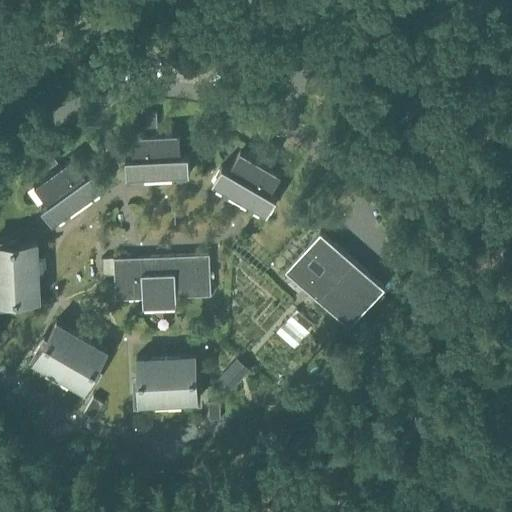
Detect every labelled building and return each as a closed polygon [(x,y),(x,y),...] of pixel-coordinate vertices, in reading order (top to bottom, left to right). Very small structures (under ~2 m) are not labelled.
[(157,110),(146,110),(146,127),(158,127),(157,110)] [(125,156),(126,176),(189,173),(189,153),(181,154),(180,131),(158,132),(147,132),(147,141),(133,142),(133,156),(125,156)] [(270,140),(261,155),(271,161),(280,146),(270,140)] [(58,160),(48,146),(39,152),(49,167),(58,160)] [(270,192),(281,174),(281,173),(241,149),(229,169),(222,165),(212,181),(267,213),(277,196),(270,192)] [(41,206),(53,222),(104,185),(93,169),(86,174),(78,163),(67,171),(61,164),(34,183),(48,202),(41,206)] [(320,230),(305,247),(285,271),(349,327),(385,286),(320,230)] [(0,300),(41,299),(38,240),(0,241),(0,300)] [(211,294),(209,252),(114,256),(115,274),(116,297),(143,296),(143,308),(177,307),(176,295),(211,294)] [(102,257),(102,274),(115,274),(114,256),(102,257)] [(315,326),(297,310),(277,332),(295,348),(315,326)] [(57,319),(33,359),(85,389),(108,349),(57,319)] [(137,355),(139,398),(139,402),(198,399),(196,353),(137,355)] [(103,401),(93,395),(84,411),(94,416),(103,401)] [(209,400),(209,418),(221,417),(220,399),(209,400)]
